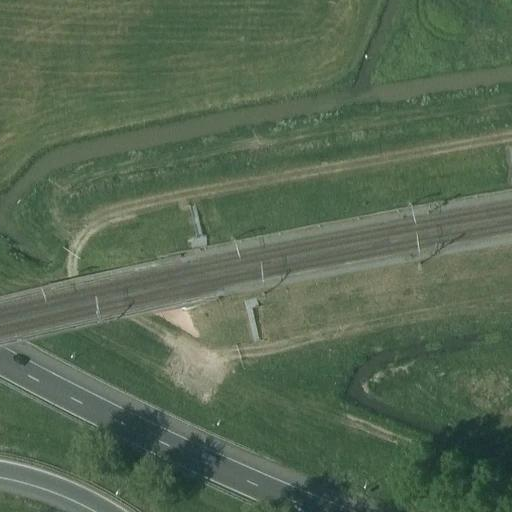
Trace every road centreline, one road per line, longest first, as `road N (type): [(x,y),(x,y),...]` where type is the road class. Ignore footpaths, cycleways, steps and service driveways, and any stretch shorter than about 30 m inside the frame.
road 1 (track): [(162,335),(75,286),(72,245),(99,218),(511,136)]
road 2 (motorway): [(313,511),(0,359)]
road 3 (track): [(511,302),(221,357)]
